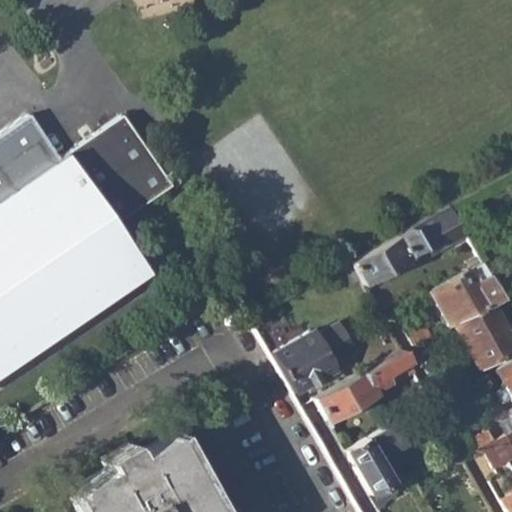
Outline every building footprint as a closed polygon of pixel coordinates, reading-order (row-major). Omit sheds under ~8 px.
[(108,222),(165,183),(118,113),(56,155),(26,114),(0,131),(0,364),(140,270),(108,222)] [(355,276),(359,282),(404,258),(409,266),(431,253),(422,237),(453,219),(445,206),(347,262),(355,276)] [(336,268),(345,282),(355,276),(347,262),(336,268)] [(424,292),(443,326),(447,324),(487,302),(496,297),(476,262),(424,292)] [(447,324),(472,367),(508,348),(511,345),(487,302),(447,324)] [(262,354),(286,394),(329,369),(325,363),(349,350),(331,321),(313,332),(320,346),(316,348),(306,330),(262,354)] [(405,339),(409,345),(417,340),(413,334),(405,339)] [(309,398),(321,419),(369,393),(368,390),(382,382),(384,385),(409,371),(396,349),(309,398)] [(511,359),(491,371),(511,408),(511,359)] [(395,442),(371,456),(374,460),(402,444),(390,422),(385,424),(395,442)] [(338,450),(364,494),(386,481),(374,460),(371,456),(395,442),(385,424),(361,438),(338,450)] [(511,427),(500,435),(507,446),(511,443),(511,427)] [(66,489),(78,511),(206,511),(162,434),(127,454),(123,447),(95,463),(99,470),(66,489)] [(496,455),(500,463),(503,461),(511,455),(511,454),(507,446),(500,435),(478,447),(486,460),(496,455)] [(364,494),(369,501),(390,489),(386,481),(364,494)] [(511,511),(511,489),(495,499),(502,511),(511,511)]
